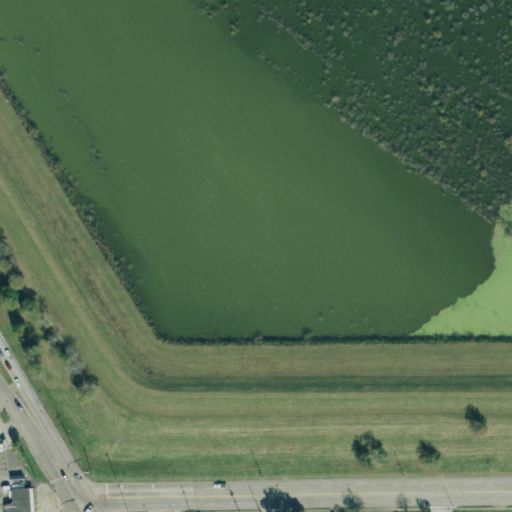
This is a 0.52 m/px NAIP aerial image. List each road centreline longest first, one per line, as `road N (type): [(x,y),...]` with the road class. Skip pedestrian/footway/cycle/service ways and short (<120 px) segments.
road 1 (secondary): [(511,493),(66,500)]
road 2 (secondary): [(96,511),(0,346)]
road 3 (secondary): [(0,391),(73,511)]
